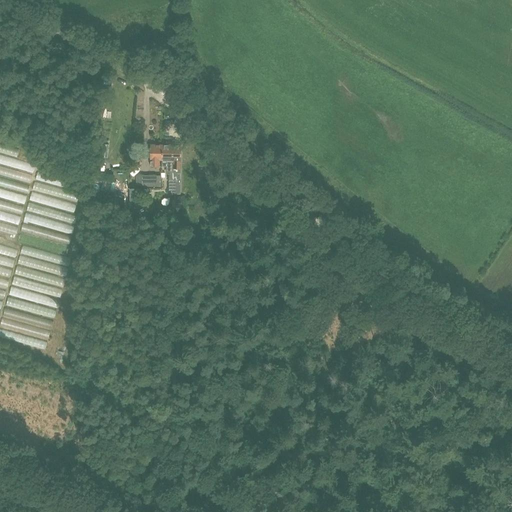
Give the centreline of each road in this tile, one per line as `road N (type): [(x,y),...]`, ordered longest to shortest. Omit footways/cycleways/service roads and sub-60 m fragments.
road 1 (unclassified): [(511,364),(337,240),(168,91),(1,0)]
road 2 (track): [(108,511),(0,456)]
